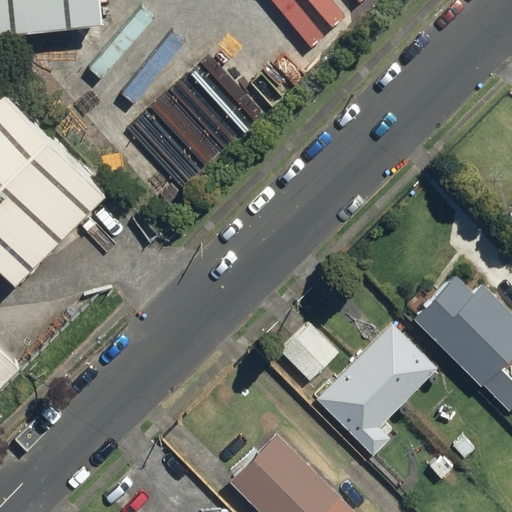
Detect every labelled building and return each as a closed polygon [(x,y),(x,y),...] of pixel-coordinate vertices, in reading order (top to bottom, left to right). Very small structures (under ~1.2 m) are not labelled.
[(89,0),(0,0),(0,28),(91,21),(89,0)] [(98,185),(0,85),(0,272),(4,276),(98,185)] [(511,238),(511,201),(493,220),(511,238)] [(463,292),(443,272),(400,315),(469,386),(472,383),(502,413),(511,402),(511,321),(473,282),(463,292)] [(304,320),(273,349),(303,380),(333,351),(304,320)] [(387,321),(306,396),(366,461),(395,435),(378,417),(389,407),(395,414),(403,406),(397,399),(419,379),(425,386),(435,377),(428,370),(431,368),(387,321)] [(0,378),(17,362),(0,345),(0,378)] [(348,511),(268,429),(217,478),(249,511),(348,511)]
